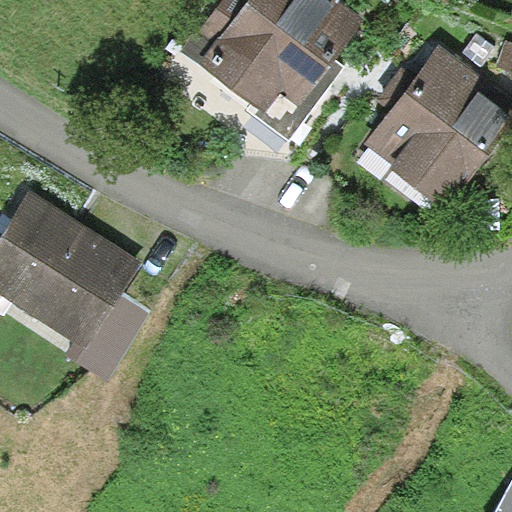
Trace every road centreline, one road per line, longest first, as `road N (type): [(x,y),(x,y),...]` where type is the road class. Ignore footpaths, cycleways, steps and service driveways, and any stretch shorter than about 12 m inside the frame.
road 1 (residential): [(409,293),(208,219),(0,104)]
road 2 (residential): [(511,401),(409,293)]
